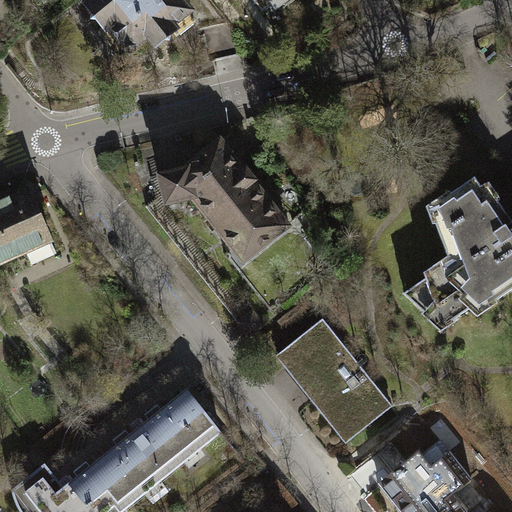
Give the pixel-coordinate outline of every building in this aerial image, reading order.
[(90,0),(86,4),(105,28),(111,23),(126,42),(122,45),(129,54),(149,37),(154,44),(171,30),(175,36),(196,19),(180,0),(90,0)] [(254,0),(261,10),(273,2),(275,6),(281,2),(284,5),(291,0),(254,0)] [(243,171),(219,141),(187,167),(159,173),(165,203),(193,197),(244,260),(287,224),(253,183),(256,180),(246,168),(243,171)] [(486,196),(473,178),(443,198),(446,207),(432,216),(448,256),(424,273),(425,279),(402,294),(429,319),(435,315),(446,325),(483,300),(489,306),(511,289),(511,223),(491,193),(486,196)] [(28,190),(0,202),(0,263),(51,241),(28,190)] [(252,312),(237,323),(248,338),(264,327),(252,312)] [(323,319),(276,356),(345,444),(392,407),(323,319)] [(120,511),(221,433),(187,390),(161,411),(158,406),(144,417),(148,421),(138,429),(128,437),(125,432),(112,443),(115,447),(89,468),(86,464),(73,474),(76,478),(69,483),(63,489),(44,466),(14,491),(17,507),(19,511),(120,511)] [(496,511),(440,441),(423,456),(419,451),(379,484),(401,511),(496,511)]
